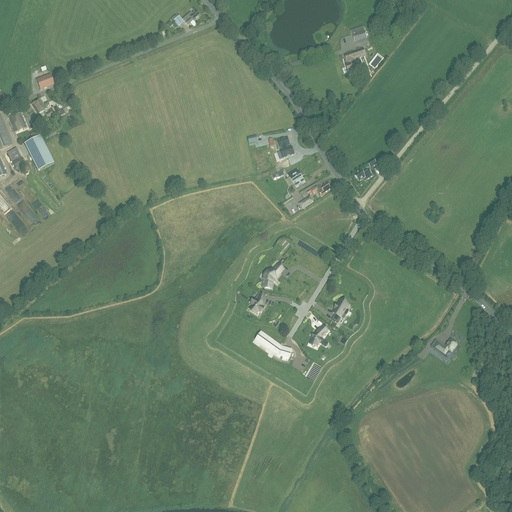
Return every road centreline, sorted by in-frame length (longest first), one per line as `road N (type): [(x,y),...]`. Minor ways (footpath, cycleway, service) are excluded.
road 1 (unclassified): [(359,207),(511,21)]
road 2 (unclassified): [(0,107),(222,19)]
road 3 (unclassified): [(359,207),(292,100),(222,19)]
road 4 (unclassified): [(511,334),(359,207)]
road 5 (track): [(366,215),(287,339),(269,326)]
